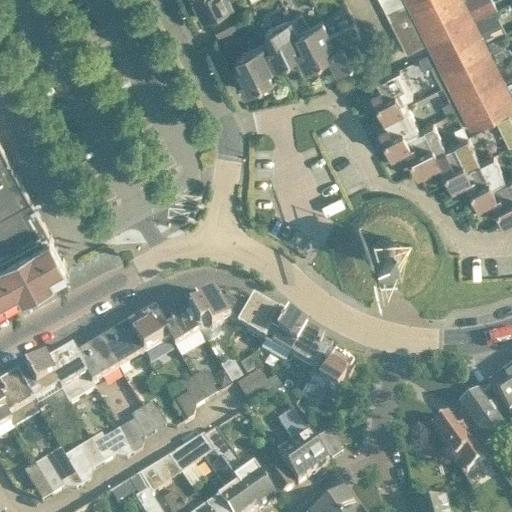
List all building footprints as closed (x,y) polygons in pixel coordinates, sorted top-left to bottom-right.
[(193,0),(203,18),(233,3),(231,0),(193,0)] [(386,11),(406,1),(405,0),(380,0),(386,11)] [(470,128),(511,107),(511,94),(506,83),(504,79),(496,62),(486,42),(474,20),(464,0),(405,0),(406,1),(411,11),(416,22),(421,32),(427,43),(428,42),(470,128)] [(491,0),(464,0),(474,20),(495,9),(491,0)] [(391,21),(411,11),(406,1),(386,11),(391,21)] [(495,9),(474,20),(486,42),(499,36),(505,33),(495,9)] [(396,32),(416,22),(411,11),(391,21),(396,32)] [(298,53),(305,66),(312,63),(330,54),(331,53),(326,45),(333,41),(328,31),(321,18),(308,25),(301,12),(289,18),(295,31),(301,41),(294,44),(299,53),(298,53)] [(210,25),(217,38),(230,31),(228,29),(237,24),(232,13),(210,25)] [(295,31),(289,18),(288,17),(263,29),(267,38),(261,41),(274,65),(298,53),(299,53),(294,44),(301,41),(295,31)] [(330,54),(337,67),(344,64),(363,54),(358,46),(365,42),(354,19),(328,31),(333,41),(326,45),(331,53),(330,54)] [(401,42),(421,32),(416,22),(396,32),(401,42)] [(425,44),(427,43),(421,32),(401,42),(407,53),(425,44)] [(499,36),(486,42),(496,62),(509,55),(511,54),(511,53),(509,47),(505,49),(499,36)] [(244,87),(245,90),(271,78),(267,69),(274,65),(261,41),(235,55),(240,64),(233,67),(244,87)] [(432,64),(427,53),(419,57),(423,68),(432,64)] [(511,62),(509,55),(496,62),(504,79),(511,75),(511,62)] [(371,90),(384,116),(407,104),(403,97),(413,92),(400,67),(377,79),(380,86),(371,90)] [(447,115),(455,111),(450,100),(442,104),(447,115)] [(419,129),(419,128),(407,104),(384,116),(387,123),(378,127),(391,153),(405,146),(404,145),(413,141),(410,134),(419,129)] [(501,119),(506,130),(511,126),(511,122),(509,115),(501,119)] [(445,147),(432,121),(419,128),(419,129),(410,134),(413,141),(404,145),(405,146),(414,164),(417,171),(440,160),(440,159),(436,152),(445,148),(445,147)] [(459,140),(467,136),(462,126),(454,130),(459,140)] [(436,152),(440,159),(440,160),(449,178),(452,185),(465,178),(474,174),(470,166),(479,161),(467,136),(459,140),(445,147),(445,148),(436,152)] [(0,312),(10,307),(27,297),(43,287),(59,276),(55,268),(63,264),(64,265),(67,263),(0,140),(0,312)] [(474,196),(478,203),(491,197),(491,196),(499,192),(496,184),(506,179),(505,178),(493,154),(479,161),(470,166),(474,174),(465,178),(474,196)] [(511,174),(505,178),(506,179),(496,184),(499,192),(491,196),(491,197),(500,214),(504,222),(511,217),(511,174)] [(376,265),(380,267),(384,269),(388,269),(392,267),(396,265),(398,263),(401,259),(402,256),(402,252),(401,248),(400,244),(397,241),(394,238),(390,237),(386,236),(382,237),(379,238),(375,241),(373,244),(371,247),(370,251),(370,255),(371,259),(373,262),(376,265)] [(208,346),(224,337),(219,329),(229,323),(238,328),(249,310),(248,310),(226,297),(218,301),(214,294),(189,309),(187,310),(201,334),(200,334),(203,338),(204,338),(208,346)] [(238,328),(264,343),(281,315),(254,299),(248,310),(249,310),(238,328)] [(170,341),(175,349),(200,334),(201,334),(187,310),(189,309),(186,305),(160,320),(159,321),(171,341),(170,341)] [(156,312),(129,328),(145,356),(170,341),(171,341),(159,321),(160,320),(156,312)] [(307,330),(281,315),(264,343),(265,344),(261,351),(285,365),(289,358),(290,359),(307,330)] [(102,344),(119,372),(145,356),(129,328),(102,344)] [(334,345),(307,330),(290,359),(315,373),(327,353),(329,354),(334,345)] [(87,379),(92,387),(119,372),(102,344),(78,358),(77,359),(88,379),(87,379)] [(70,406),(94,392),(92,387),(87,379),(88,379),(77,359),(78,358),(73,350),(47,365),(46,365),(61,390),(67,401),(70,406)] [(354,369),(329,354),(327,353),(315,373),(310,380),(300,399),(317,408),(327,390),(338,397),(354,369)] [(246,376),(258,369),(252,360),(240,367),(246,376)] [(45,361),(17,377),(39,414),(48,409),(64,413),(67,401),(61,390),(46,365),(47,365),(45,361)] [(231,385),(243,378),(237,369),(234,365),(229,364),(222,369),(226,376),(231,385)] [(511,371),(490,388),(511,418),(511,371)] [(238,386),(244,397),(266,384),(260,373),(238,386)] [(204,374),(194,381),(207,402),(218,396),(204,374)] [(0,404),(11,424),(15,430),(39,414),(17,377),(0,387),(0,404)] [(196,409),(207,402),(194,381),(183,387),(196,409)] [(273,395),(266,384),(244,397),(251,408),(273,395)] [(457,412),(483,448),(507,431),(480,395),(457,412)] [(11,424),(0,404),(0,430),(2,429),(11,424)] [(154,406),(143,412),(156,434),(167,427),(154,406)] [(132,419),(145,440),(156,434),(143,412),(132,419)] [(278,458),(286,470),(298,486),(329,464),(292,412),(277,423),(294,446),(278,458)] [(457,431),(448,418),(431,430),(454,462),(456,460),(467,475),(472,472),(486,461),(462,427),(457,431)] [(143,445),(131,425),(120,431),(124,439),(134,456),(142,451),(143,445)] [(102,437),(91,444),(104,465),(115,458),(126,460),(134,456),(124,439),(120,431),(104,440),(102,437)] [(204,437),(202,438),(255,511),(261,511),(277,501),(261,478),(254,468),(246,474),(228,448),(216,431),(205,439),(204,437)] [(328,433),(318,440),(332,461),(343,454),(328,433)] [(207,511),(196,496),(195,497),(205,511),(255,511),(202,438),(168,459),(181,478),(182,477),(193,492),(205,483),(195,468),(204,461),(229,495),(207,511)] [(82,453),(67,462),(82,486),(89,481),(94,472),(104,465),(91,444),(80,450),(82,453)] [(74,490),(82,486),(67,462),(61,451),(36,467),(54,496),(64,490),(74,490)] [(168,459),(138,478),(148,493),(151,499),(181,478),(168,459)] [(294,487),(279,466),(265,475),(281,497),(294,487)] [(43,503),(54,496),(36,467),(25,474),(43,503)] [(138,478),(130,483),(139,498),(148,493),(138,478)] [(205,511),(195,497),(187,503),(178,492),(164,502),(170,511),(205,511)] [(344,492),(316,511),(345,511),(354,506),(344,492)] [(159,511),(151,499),(148,493),(139,498),(135,500),(142,511),(159,511)] [(447,511),(444,500),(413,509),(414,511),(447,511)]
